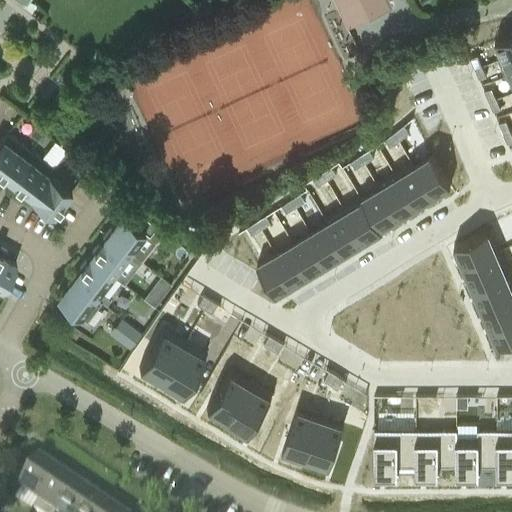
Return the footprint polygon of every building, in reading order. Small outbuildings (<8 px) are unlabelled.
[(338,0),(342,8),(349,22),(389,4),(387,0),(338,0)] [(511,31),(495,39),(503,56),(511,52),(511,31)] [(511,52),(503,56),(510,73),(511,71),(511,52)] [(477,55),(470,58),(474,68),(482,65),(477,55)] [(482,65),(474,68),(479,79),(486,75),(482,65)] [(492,88),(484,91),(488,101),(496,98),(492,88)] [(496,98),(488,101),(493,112),(501,109),(496,98)] [(506,121),(498,124),(503,135),(511,131),(506,121)] [(404,126),(394,132),(399,140),(409,134),(404,126)] [(511,134),(511,131),(503,135),(507,145),(511,142),(511,134)] [(0,141),(0,173),(8,179),(31,149),(8,132),(0,141)] [(394,132),(385,139),(389,146),(399,140),(394,132)] [(370,148),(360,154),(365,162),(374,155),(370,148)] [(31,149),(8,179),(30,197),(48,173),(53,166),(31,149)] [(432,152),(413,163),(433,195),(451,184),(432,152)] [(360,154),(350,161),(355,168),(365,162),(360,154)] [(413,163),(396,174),(415,205),(433,195),(413,163)] [(332,165),(322,171),(327,178),(337,172),(332,165)] [(322,171),(313,177),(317,185),(327,178),(322,171)] [(72,191),(48,173),(30,197),(54,214),(72,191)] [(396,174),(379,185),(398,216),(415,205),(396,174)] [(379,185),(361,195),(382,229),(383,228),(381,226),(398,216),(379,185)] [(301,192),(291,198),(296,205),(305,199),(301,192)] [(362,198),(345,208),(364,239),(382,229),(361,195),(360,196),(362,198)] [(291,198),(282,204),(286,212),(296,205),(291,198)] [(345,208),(328,219),(347,250),(364,239),(345,208)] [(115,240),(141,260),(145,255),(134,246),(145,232),(121,213),(102,239),(111,246),(115,240)] [(266,214),(257,220),(261,227),(271,221),(266,214)] [(328,219),(310,229),(329,261),(347,250),(328,219)] [(257,220),(247,226),(252,233),(261,227),(257,220)] [(310,229),(293,240),(312,271),(329,261),(310,229)] [(488,229),(454,244),(463,264),(497,250),(488,229)] [(137,265),(141,260),(115,240),(111,246),(102,239),(88,256),(112,274),(126,257),(137,265)] [(293,240),(275,250),(295,282),(312,271),(293,240)] [(0,286),(2,288),(16,262),(7,256),(9,251),(0,246),(0,286)] [(275,250),(257,262),(276,293),(295,282),(275,250)] [(497,250),(463,264),(472,284),(505,270),(497,250)] [(112,274),(88,256),(76,272),(85,279),(81,285),(107,305),(111,300),(99,291),(112,274)] [(511,285),(505,270),(472,284),(480,304),(511,290),(511,285)] [(85,279),(76,272),(56,298),(86,321),(102,301),(107,305),(81,285),(85,279)] [(511,290),(480,304),(489,324),(511,313),(511,290)] [(203,293),(197,303),(204,307),(210,298),(203,293)] [(210,298),(204,307),(211,312),(217,302),(210,298)] [(511,313),(489,324),(498,345),(511,338),(511,313)] [(121,316),(108,331),(125,346),(138,332),(121,316)] [(70,323),(66,331),(75,337),(80,329),(70,323)] [(162,329),(139,367),(140,368),(160,380),(183,342),(162,330),(163,330),(162,329)] [(270,334),(264,344),(271,348),(277,338),(270,334)] [(277,338),(271,348),(278,352),(284,342),(277,338)] [(183,342),(160,380),(181,392),(180,393),(181,393),(204,355),(203,354),(183,342)] [(229,369),(206,408),(207,408),(228,420),(250,382),(230,370),(229,369)] [(328,373),(324,379),(325,380),(329,383),(331,384),(337,374),(330,370),(328,373)] [(337,374),(331,384),(333,385),(336,387),(338,388),(342,382),(344,378),(337,374)] [(250,382),(228,420),(248,432),(248,433),(249,433),(272,395),(271,394),(270,395),(250,382)] [(297,407),(282,449),(283,449),(284,449),(306,457),(320,415),(298,408),(298,407),(297,407)] [(320,415),(306,457),(329,465),(328,465),(330,465),(344,423),(343,423),(320,415)] [(374,434),(375,476),(398,476),(398,464),(415,464),(415,476),(416,476),(416,427),(396,427),(396,434),(374,434)] [(416,427),(416,476),(439,476),(439,464),(456,464),(456,476),(457,476),(457,427),(437,427),(437,434),(417,434),(417,427),(416,427)] [(457,427),(457,476),(479,476),(479,464),(496,464),(496,476),(497,476),(497,427),(477,427),(477,434),(458,434),(458,427),(457,427)] [(497,427),(497,476),(511,475),(511,434),(498,434),(498,427),(497,427)] [(20,489),(38,501),(58,472),(39,460),(20,489)] [(58,472),(38,501),(34,508),(39,511),(56,511),(75,485),(58,472)] [(83,511),(93,497),(75,485),(56,511),(83,511)] [(109,511),(111,509),(93,497),(83,511),(109,511)]
